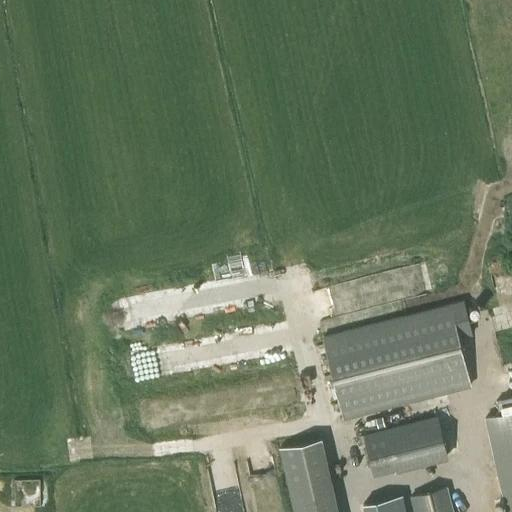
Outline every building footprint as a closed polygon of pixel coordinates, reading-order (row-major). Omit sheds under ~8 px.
[(472,388),(461,338),(473,335),(465,301),(323,337),(345,420),(472,388)] [(511,511),(511,410),(487,416),(508,511),(511,511)] [(436,416),(361,435),(371,477),(393,471),(394,474),(447,460),(436,416)] [(338,511),(320,434),(280,443),(289,486),(295,511),(338,511)] [(40,476),(12,477),(13,503),(41,502),(40,476)] [(453,511),(447,486),(411,496),(415,511),(453,511)] [(365,511),(399,511),(394,489),(362,496),(365,511)]
